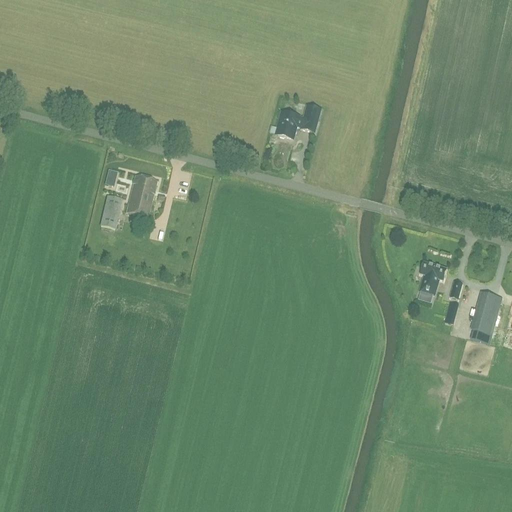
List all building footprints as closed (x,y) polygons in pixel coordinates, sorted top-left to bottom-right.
[(314,135),(321,111),(306,107),(302,119),(298,118),(281,113),(275,136),(278,137),(279,138),(283,140),(284,139),(292,141),(296,129),(298,128),(300,129),(300,131),(314,135)] [(157,183),(135,178),(126,214),(148,220),(157,183)] [(107,199),(100,228),(115,232),(121,202),(107,199)] [(423,264),(420,276),(424,277),(419,293),(434,297),(438,281),(442,283),(446,271),(423,264)] [(449,299),(458,302),(462,285),(454,283),(449,299)] [(472,332),(492,337),(502,301),(482,295),(472,332)] [(453,302),(449,323),(456,324),(461,304),(453,302)]
